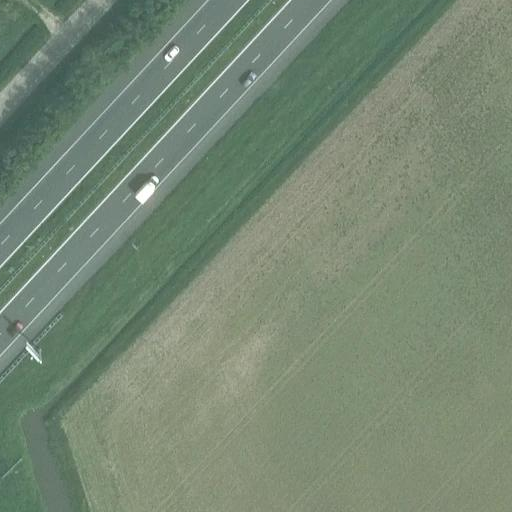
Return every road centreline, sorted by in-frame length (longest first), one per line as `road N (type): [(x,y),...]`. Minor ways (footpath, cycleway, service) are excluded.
road 1 (motorway): [(0,338),(314,0)]
road 2 (motorway): [(230,0),(0,248)]
road 3 (unclassified): [(0,108),(100,0)]
